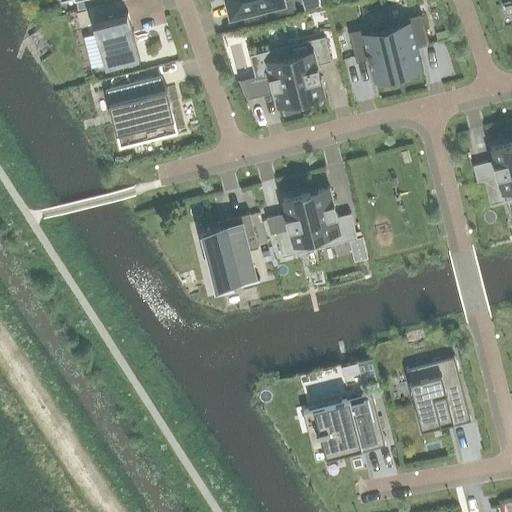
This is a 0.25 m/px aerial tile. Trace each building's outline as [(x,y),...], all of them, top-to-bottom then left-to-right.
[(61,0),(62,1),(64,0),(75,0),(78,9),(119,0),(61,0)] [(283,0),(282,0),(228,0),(232,14),(251,9),(254,21),(296,10),(293,0),(283,0)] [(94,20),(106,67),(139,59),(128,12),(94,20)] [(388,22),(385,22),(398,76),(422,70),(415,41),(427,38),(421,14),(388,23),(388,22)] [(398,76),(385,22),(382,23),(382,24),(349,32),(355,56),(367,53),(374,82),(398,76)] [(310,40),(289,45),(291,56),(302,99),(325,94),(321,77),(318,64),(331,61),(325,36),(310,40)] [(255,77),(240,80),(247,99),(274,93),(277,106),(302,99),(291,56),(289,45),(250,55),(255,77)] [(155,76),(106,88),(117,133),(129,130),(132,143),(178,131),(170,100),(171,100),(168,88),(159,90),(155,76)] [(487,162),(473,165),(477,181),(484,179),(490,204),(511,198),(511,141),(490,147),(494,160),(487,162)] [(330,187),(306,193),(319,247),(357,238),(351,213),(338,216),(334,204),(330,187)] [(285,213),(267,218),(271,233),(276,232),(282,257),(319,247),(306,193),(282,199),(285,213)] [(200,228),(216,291),(260,279),(259,278),(256,279),(248,249),(258,247),(249,213),(225,219),(227,226),(221,227),(219,220),(218,221),(218,224),(200,228)] [(269,250),(263,252),(265,262),(272,260),(269,250)] [(455,356),(406,368),(422,429),(430,426),(431,430),(432,430),(431,426),(469,416),(470,420),(471,420),(455,356)] [(371,358),(357,362),(363,385),(377,381),(371,358)] [(372,393),(303,410),(316,458),(345,451),(346,455),(350,454),(349,450),(384,441),(372,393)]
